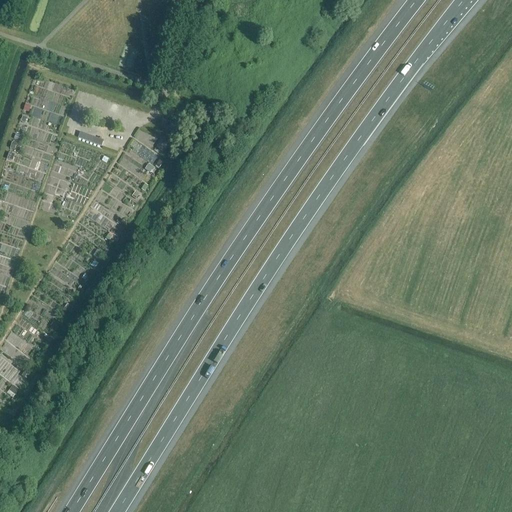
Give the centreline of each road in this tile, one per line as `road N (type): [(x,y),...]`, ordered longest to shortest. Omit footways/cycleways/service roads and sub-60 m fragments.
road 1 (motorway): [(117,511),(317,197),(464,0)]
road 2 (motorway): [(416,0),(217,278),(70,511)]
